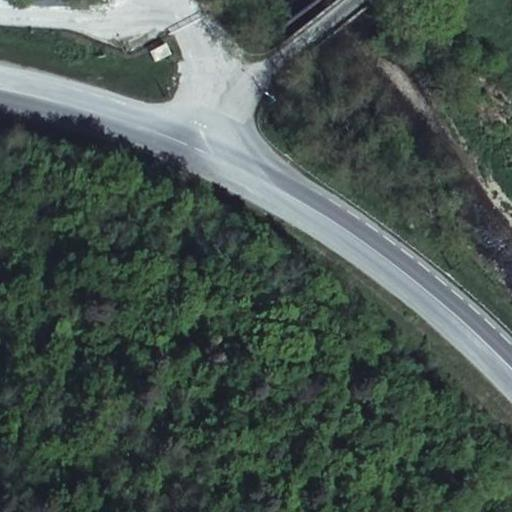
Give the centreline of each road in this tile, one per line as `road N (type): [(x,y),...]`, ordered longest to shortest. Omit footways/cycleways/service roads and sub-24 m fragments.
road 1 (secondary): [(204,144),(357,235),(511,371)]
road 2 (secondary): [(0,90),(204,144)]
road 3 (unclassified): [(204,144),(227,104),(303,34),(354,0)]
